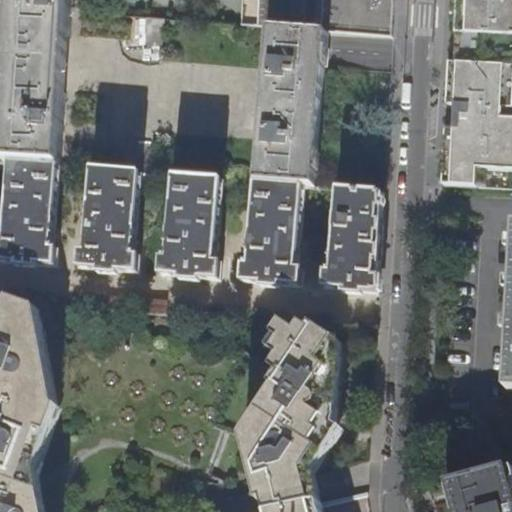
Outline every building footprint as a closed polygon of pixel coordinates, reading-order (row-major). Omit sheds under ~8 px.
[(4,163),(11,163),(59,167),(69,0),(14,0),(13,15),(9,89),(4,163)] [(272,26),(330,30),(394,35),(395,0),(243,0),(242,24),(272,26)] [(511,38),(511,0),(455,0),(455,18),(460,18),(460,36),(511,38)] [(321,129),(330,30),(272,26),(256,183),(304,187),(315,188),(321,129)] [(511,66),(511,38),(460,36),(459,51),(458,64),(480,65),(480,63),(498,63),(498,66),(511,66)] [(511,190),(511,66),(498,66),(498,63),(480,63),(480,65),(458,64),(452,64),(450,108),(458,108),(457,124),(456,151),(447,150),(445,187),(511,190)] [(59,167),(11,163),(6,246),(1,246),(0,260),(0,262),(59,267),(60,251),(57,250),(57,248),(55,248),(59,167)] [(81,269),(140,274),(142,257),(139,257),(139,254),(136,254),(140,174),(119,172),(93,170),(87,253),(82,252),(81,269)] [(162,276),(222,280),(223,263),(218,263),(223,181),(174,177),(169,256),(166,256),(165,259),(163,259),(162,276)] [(300,269),(304,187),(256,183),(251,263),(249,262),(249,265),(246,265),(244,282),(304,287),(305,269),(300,269)] [(326,289),(380,293),(382,246),(385,194),(337,190),(333,269),(331,269),(330,271),(327,271),(326,289)] [(112,310),(166,315),(167,301),(113,297),(112,310)] [(0,511),(43,511),(45,509),(39,507),(42,496),(34,493),(39,479),(33,477),(57,410),(50,407),(54,395),(47,392),(51,379),(43,376),(48,362),(41,359),(45,346),(37,343),(42,330),(34,327),(40,313),(13,304),(11,311),(0,307),(0,511)] [(289,511),(320,505),(314,475),(323,462),(327,456),(322,452),(339,427),(332,422),(339,411),(333,406),(338,398),(340,394),(334,390),(341,378),(335,373),(342,362),(336,357),(343,345),(316,328),(313,334),(304,327),(299,335),(284,325),(276,339),(283,344),(275,357),(282,361),(274,373),(281,378),(275,387),(282,392),(251,438),(266,511),(289,511)] [(511,511),(511,479),(508,467),(450,484),(457,511),(511,511)]
